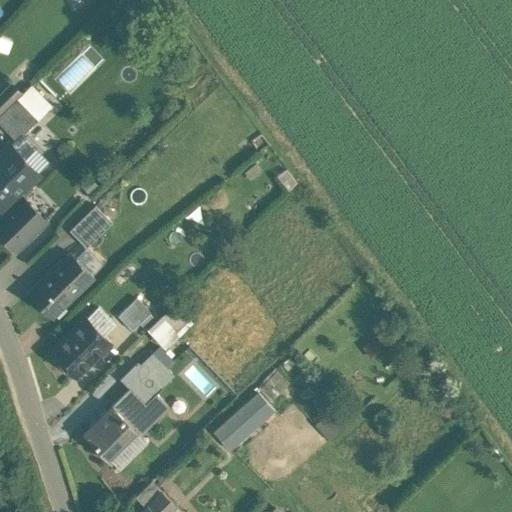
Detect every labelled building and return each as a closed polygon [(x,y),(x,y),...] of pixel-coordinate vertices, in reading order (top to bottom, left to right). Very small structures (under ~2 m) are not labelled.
[(0,155),(0,203),(10,213),(31,194),(51,174),(17,139),(0,155)] [(56,220),(31,194),(10,213),(0,223),(0,225),(24,250),(56,220)] [(38,296),(61,319),(102,280),(79,256),(38,296)] [(136,330),(154,310),(136,294),(118,313),(136,330)] [(146,326),(164,345),(190,320),(173,301),(146,326)] [(58,352),(84,379),(120,343),(94,317),(58,352)] [(372,356),(383,348),(373,335),(362,343),(372,356)] [(258,387),(214,428),(232,448),(276,407),(258,387)] [(81,441),(110,470),(149,431),(120,402),(81,441)] [(146,511),(179,511),(183,508),(168,492),(146,511)]
